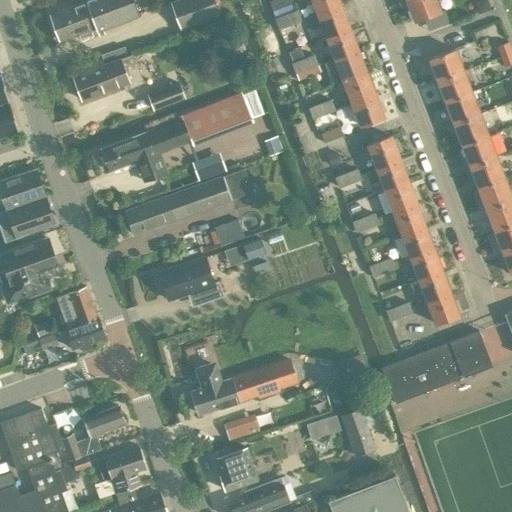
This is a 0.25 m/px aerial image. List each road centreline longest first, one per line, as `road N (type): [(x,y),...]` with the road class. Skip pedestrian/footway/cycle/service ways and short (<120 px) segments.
road 1 (residential): [(124,353),(0,4)]
road 2 (residential): [(511,298),(482,308),(367,0)]
road 3 (residential): [(182,511),(124,353)]
road 4 (unclassified): [(0,397),(124,353)]
